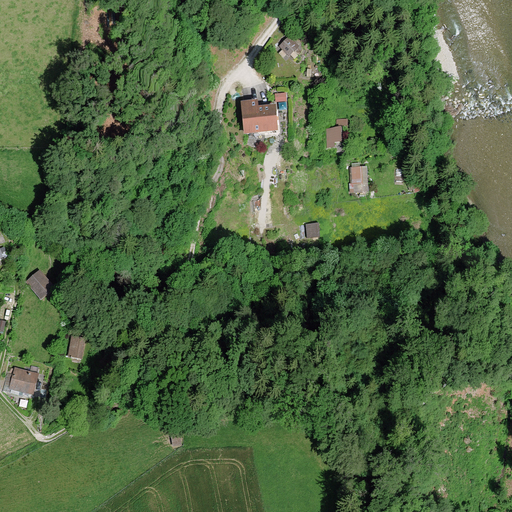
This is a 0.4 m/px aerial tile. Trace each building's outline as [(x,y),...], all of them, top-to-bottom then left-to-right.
[(251,108),(235,109),(238,141),(270,137),(268,113),(252,115),(251,108)] [(339,129),(339,147),(352,147),(351,129),(339,129)] [(359,169),(362,195),(377,193),(373,167),(359,169)] [(259,239),(249,240),(250,254),(261,253),(259,239)] [(26,281),(40,299),(54,288),(40,270),(26,281)] [(86,338),(71,336),(68,358),(83,359),(86,338)] [(38,373),(15,367),(10,389),(27,393),(29,388),(33,389),(38,373)]
